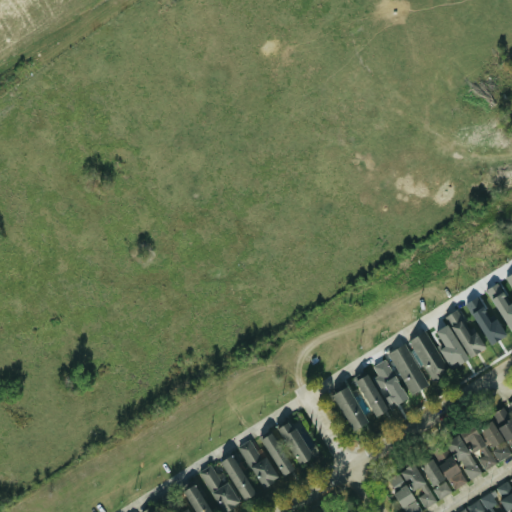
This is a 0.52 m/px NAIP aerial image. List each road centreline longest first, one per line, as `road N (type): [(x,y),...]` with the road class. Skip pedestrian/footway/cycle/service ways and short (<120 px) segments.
road 1 (residential): [(281,511),(511,363)]
road 2 (residential): [(379,511),(299,384)]
